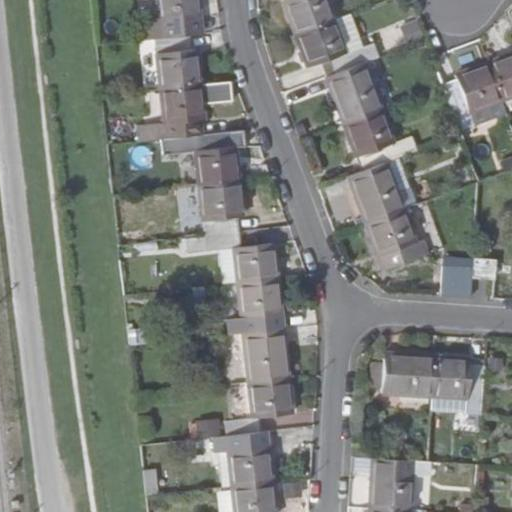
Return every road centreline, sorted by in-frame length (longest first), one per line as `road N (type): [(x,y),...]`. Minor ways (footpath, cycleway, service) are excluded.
road 1 (residential): [(0,32),(57,511)]
road 2 (residential): [(342,308),(248,55),(237,0)]
road 3 (residential): [(329,511),(342,308)]
road 4 (residential): [(342,308),(511,319)]
